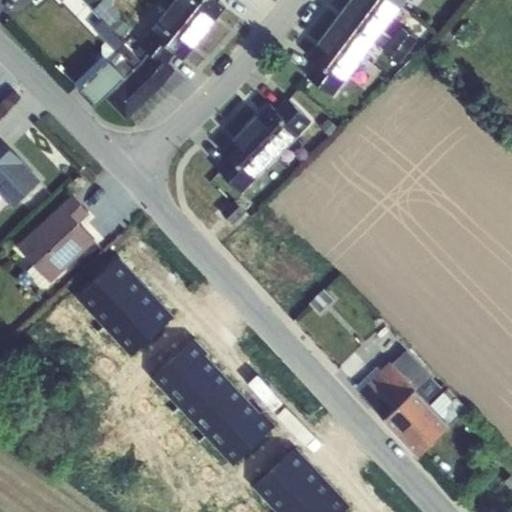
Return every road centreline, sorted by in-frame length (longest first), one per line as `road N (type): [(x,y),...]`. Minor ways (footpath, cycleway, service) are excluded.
road 1 (residential): [(121,169),(439,511)]
road 2 (residential): [(121,169),(204,100),(294,0)]
road 3 (residential): [(0,46),(121,169)]
